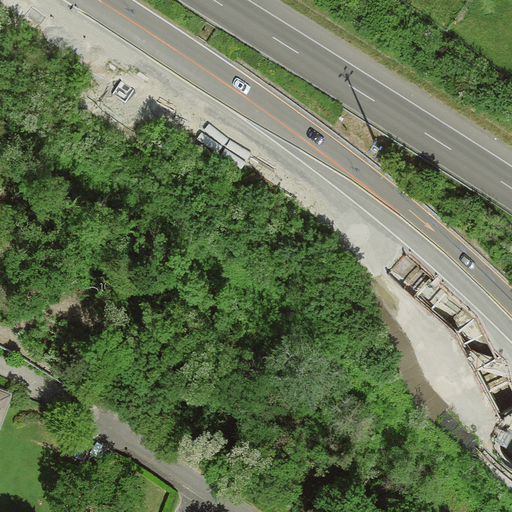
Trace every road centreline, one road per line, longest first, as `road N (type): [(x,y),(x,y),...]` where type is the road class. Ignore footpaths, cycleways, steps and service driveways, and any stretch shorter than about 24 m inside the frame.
road 1 (motorway): [(167,44),(372,193),(511,322)]
road 2 (motorway): [(511,188),(213,0)]
road 3 (residential): [(244,511),(88,413)]
